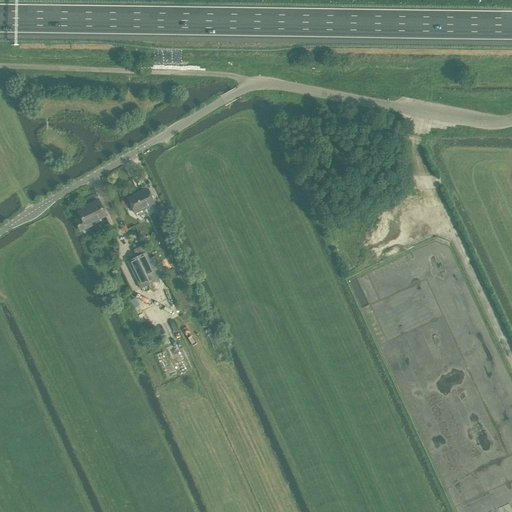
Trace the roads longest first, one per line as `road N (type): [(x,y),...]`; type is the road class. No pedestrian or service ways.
road 1 (motorway): [(0,18),(511,25)]
road 2 (unclassified): [(0,232),(252,84)]
road 3 (unclassified): [(511,118),(488,123),(252,84)]
road 4 (track): [(252,84),(217,75),(0,66)]
